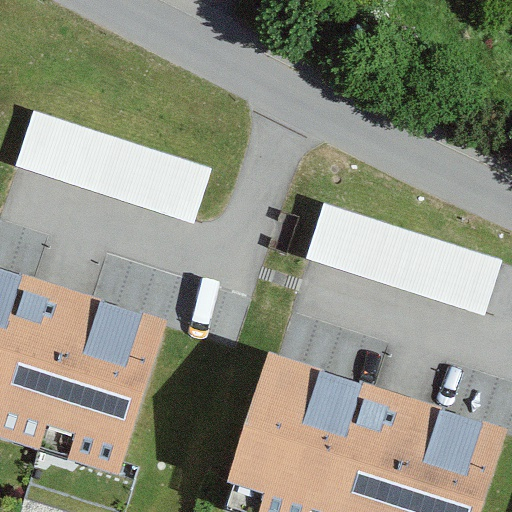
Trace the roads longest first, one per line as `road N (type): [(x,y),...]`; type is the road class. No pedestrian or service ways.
road 1 (residential): [(511,190),(116,0)]
road 2 (unknown): [(46,215),(166,255),(223,259),(245,242),(266,205),(292,84)]
road 3 (unknown): [(511,346),(435,344),(380,328),(339,301)]
